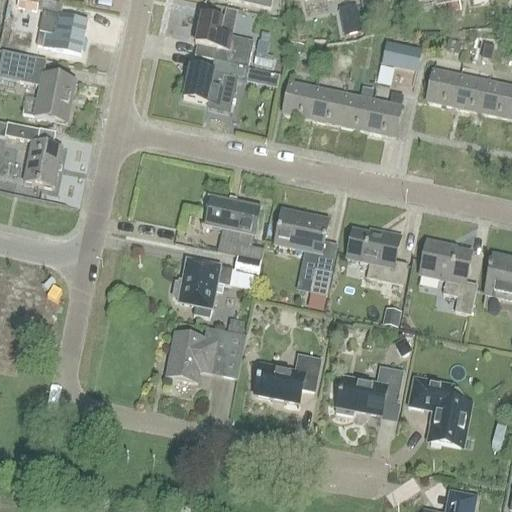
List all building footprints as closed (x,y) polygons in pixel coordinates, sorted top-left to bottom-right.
[(18,0),(17,11),(37,14),(39,3),(25,0),(18,0)] [(269,12),(271,0),(227,0),(227,3),(269,12)] [(359,0),(364,23),(377,20),(372,0),(359,0)] [(445,0),(433,0),(435,9),(446,6),(445,0)] [(355,8),(340,12),(345,38),(361,35),(356,9),(355,8)] [(39,35),(46,36),(43,50),(80,58),(87,24),(43,15),(39,35)] [(201,19),(194,47),(216,52),(214,64),(240,69),(239,70),(247,72),(253,44),(231,40),(231,39),(220,36),(223,24),(201,19)] [(481,37),(480,48),(485,49),(494,51),(497,41),(481,37)] [(447,44),(445,57),(457,59),(460,46),(447,44)] [(420,54),(386,46),(382,64),(417,71),(420,54)] [(485,49),(482,63),(491,66),(494,51),(485,49)] [(0,64),(0,81),(40,89),(34,120),(66,127),(75,84),(43,78),(46,64),(2,55),(0,64)] [(338,64),(351,67),(352,59),(340,57),(338,64)] [(189,71),(183,101),(210,107),(209,112),(229,116),(236,83),(244,85),(247,72),(239,70),(240,69),(214,64),(211,76),(189,71)] [(248,72),(245,85),(260,88),(263,75),(248,72)] [(424,113),(447,118),(455,80),(432,75),(424,113)] [(282,117),(305,122),(314,84),(290,79),(282,117)] [(477,85),(455,80),(447,118),(469,123),(477,85)] [(314,84),(305,122),(328,127),(336,89),(314,84)] [(477,85),(469,123),(491,128),(500,90),(477,85)] [(336,89),(328,127),(350,132),(358,94),(336,89)] [(491,128),(511,132),(511,92),(500,90),(491,128)] [(372,137),(380,99),(358,94),(350,132),(372,137)] [(380,99),(372,137),(395,142),(404,104),(380,99)] [(54,136),(7,127),(4,139),(32,145),(24,186),(53,192),(61,151),(52,149),(54,136)] [(207,198),(200,228),(222,233),(230,235),(226,258),(237,260),(260,265),(263,252),(252,250),(254,240),(261,210),(207,198)] [(274,248),(321,258),(328,224),(281,215),(274,248)] [(383,236),(382,239),(353,233),(346,263),(372,268),(369,282),(401,289),(406,268),(394,265),(400,239),(383,236)] [(475,294),(463,292),(471,257),(446,251),(446,249),(426,245),(419,278),(445,284),(442,298),(457,301),(454,315),(470,319),(475,294)] [(511,263),(493,259),(485,297),(511,302),(511,263)] [(237,260),(234,276),(257,280),(260,265),(237,260)] [(209,322),(211,312),(216,287),(229,289),(232,273),(219,271),(219,270),(186,264),(182,285),(179,284),(179,287),(175,286),(173,300),(176,300),(176,303),(179,304),(178,306),(194,309),(193,319),(209,322)] [(327,300),(332,276),(314,273),(309,296),(327,300)] [(326,310),(331,311),(334,297),(340,298),(343,282),(332,280),(326,310)] [(391,313),(388,329),(397,331),(400,315),(391,313)] [(227,335),(242,338),(245,325),(229,323),(227,335)] [(236,382),(239,364),(244,341),(206,333),(204,343),(174,337),(166,380),(197,387),(199,375),(211,377),(212,372),(220,374),(219,379),(236,382)] [(393,348),(401,361),(412,355),(405,341),(393,348)] [(295,376),(259,368),(253,398),(298,407),(301,393),(315,396),(321,364),(298,359),(295,376)] [(341,381),(335,410),(336,411),(335,416),(352,420),(353,414),(380,419),(383,405),(397,408),(403,375),(380,371),(377,388),(341,381)] [(460,450),(468,409),(450,406),(453,389),(413,381),(407,411),(422,414),(423,409),(437,412),(430,445),(460,450)] [(472,511),(475,500),(449,495),(445,511),(472,511)]
